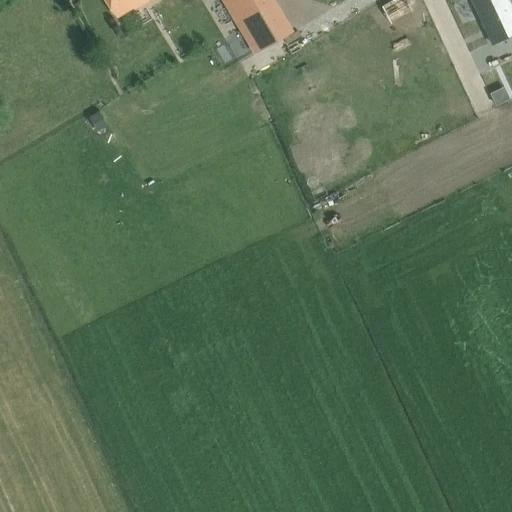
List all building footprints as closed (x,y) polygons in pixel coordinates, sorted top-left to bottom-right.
[(133,9),(148,0),(109,0),(119,14),(132,7),(133,9)] [(225,0),(234,14),(256,0),(225,0)] [(292,30),(273,0),(256,0),(234,14),(257,51),(292,30)] [(405,17),(397,0),(383,7),(391,24),(405,17)] [(510,22),(498,0),(463,0),(482,37),(510,22)]
